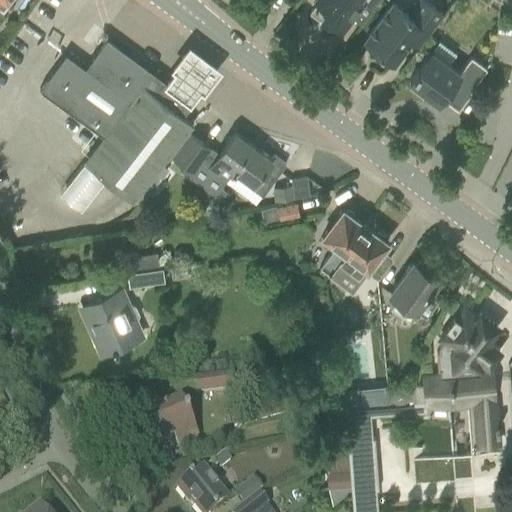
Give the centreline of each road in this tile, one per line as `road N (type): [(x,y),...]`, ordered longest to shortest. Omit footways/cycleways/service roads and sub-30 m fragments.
road 1 (tertiary): [(467,222),(169,0)]
road 2 (residential): [(59,443),(0,309)]
